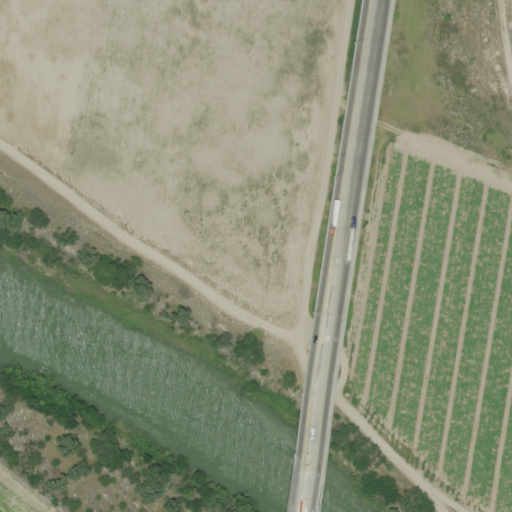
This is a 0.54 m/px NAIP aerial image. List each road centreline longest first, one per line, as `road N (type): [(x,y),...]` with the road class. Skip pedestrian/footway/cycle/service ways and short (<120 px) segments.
road 1 (trunk): [(374,0),(317,383)]
road 2 (trunk): [(317,383),(297,511)]
